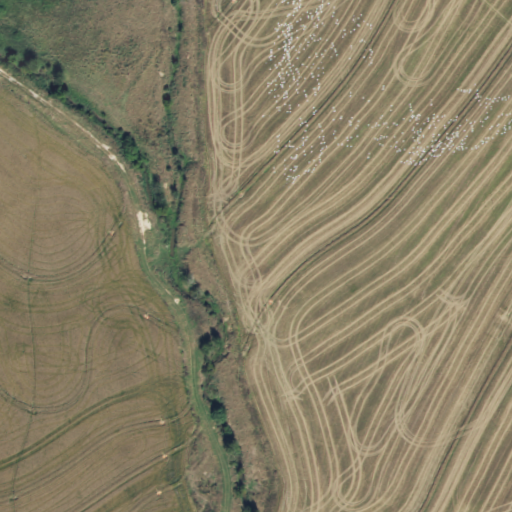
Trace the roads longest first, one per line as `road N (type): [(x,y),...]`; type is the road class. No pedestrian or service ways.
road 1 (residential): [(0,67),(109,151),(140,198),(145,250),(191,321),(194,376),(224,460),(224,511)]
road 2 (residential): [(207,0),(212,211),(283,477),(279,511)]
